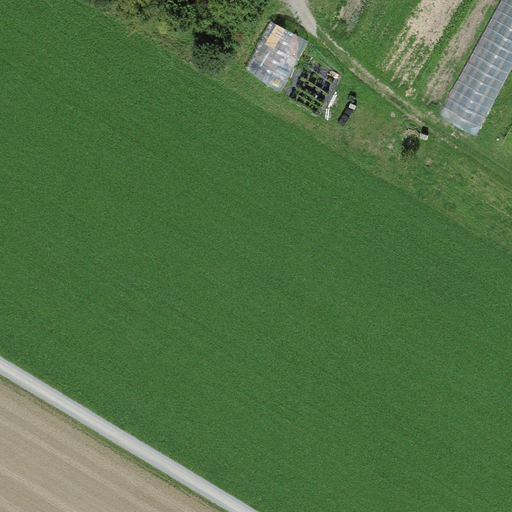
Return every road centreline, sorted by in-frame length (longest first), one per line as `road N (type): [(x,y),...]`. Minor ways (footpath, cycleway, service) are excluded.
road 1 (track): [(241,511),(0,366)]
road 2 (track): [(393,99),(333,57),(294,0)]
